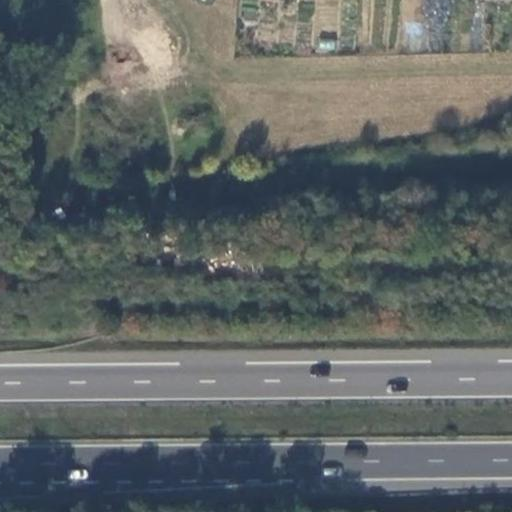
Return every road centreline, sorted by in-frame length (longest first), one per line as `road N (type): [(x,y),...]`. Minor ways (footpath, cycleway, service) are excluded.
road 1 (trunk): [(511,379),(0,383)]
road 2 (trunk): [(0,464),(511,460)]
road 3 (track): [(511,93),(197,74),(126,0)]
